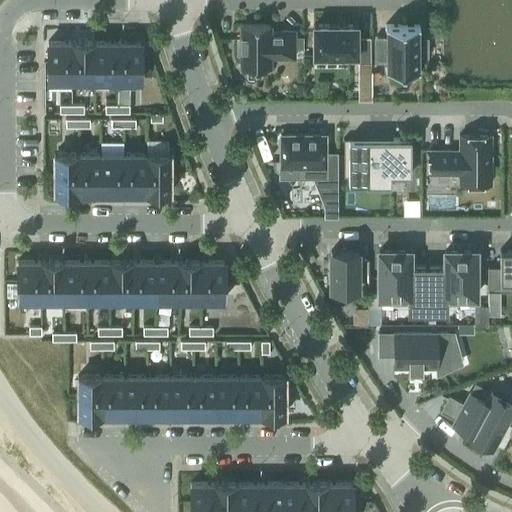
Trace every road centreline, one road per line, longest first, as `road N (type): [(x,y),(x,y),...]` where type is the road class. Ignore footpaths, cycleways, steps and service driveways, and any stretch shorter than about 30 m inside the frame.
road 1 (residential): [(250,222),(0,222),(4,26),(12,13),(34,2),(169,3)]
road 2 (residential): [(205,112),(511,111)]
road 3 (residential): [(374,435),(348,445),(90,447)]
road 4 (residential): [(250,222),(511,225)]
road 5 (residential): [(418,2),(169,3)]
road 6 (residential): [(250,222),(307,341),(374,435)]
road 7 (residential): [(511,481),(479,467),(425,422),(374,435)]
